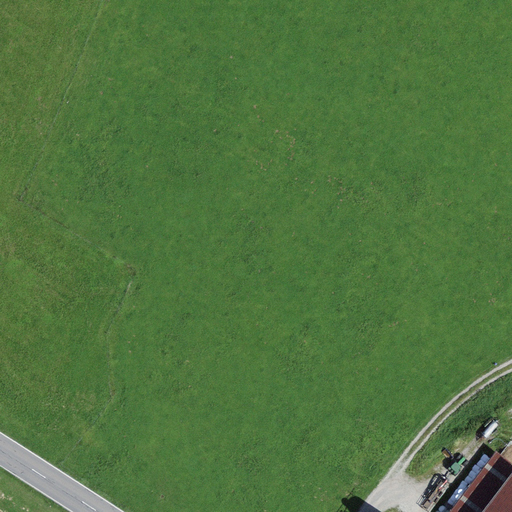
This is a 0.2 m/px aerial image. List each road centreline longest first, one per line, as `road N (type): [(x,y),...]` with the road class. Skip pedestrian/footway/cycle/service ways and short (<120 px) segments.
road 1 (track): [(363,511),(422,436),(472,388),(511,364)]
road 2 (secondary): [(101,511),(0,447)]
